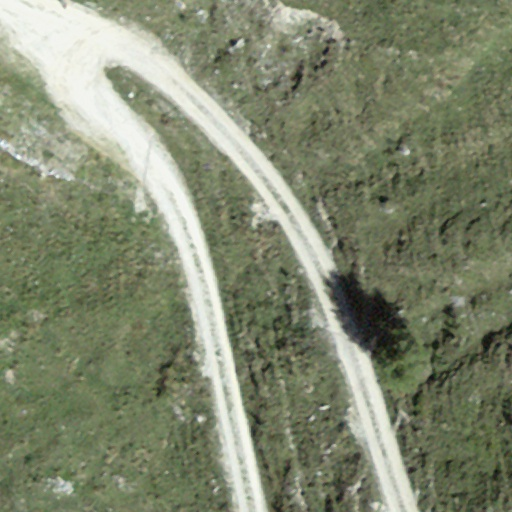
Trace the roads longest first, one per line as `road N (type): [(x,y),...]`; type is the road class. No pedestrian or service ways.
road 1 (unclassified): [(0,6),(160,73),(265,185),(350,362),(401,511)]
road 2 (track): [(30,19),(155,175),(202,320),(245,511)]
